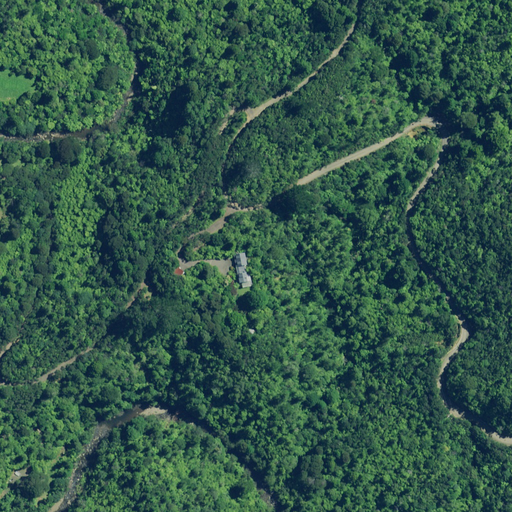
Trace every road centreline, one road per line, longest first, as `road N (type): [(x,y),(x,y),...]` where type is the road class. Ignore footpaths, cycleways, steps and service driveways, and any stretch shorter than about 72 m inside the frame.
road 1 (unclassified): [(511,443),(439,396),(454,308),(413,239),(412,216),(448,132),(442,120),(401,126),(236,206),(226,194),(227,154),(250,118),(244,106),(227,117),(208,179),(155,248),(118,320),(53,370),(0,381)]
road 2 (unclassified): [(0,359),(51,262),(55,208)]
